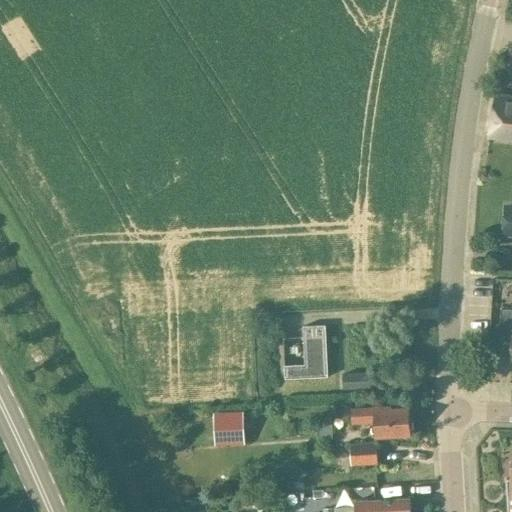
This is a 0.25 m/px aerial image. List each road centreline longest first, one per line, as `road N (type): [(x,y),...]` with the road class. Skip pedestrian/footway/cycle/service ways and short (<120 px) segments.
road 1 (residential): [(450,411),(457,191),(490,0)]
road 2 (secondary): [(50,511),(0,401)]
